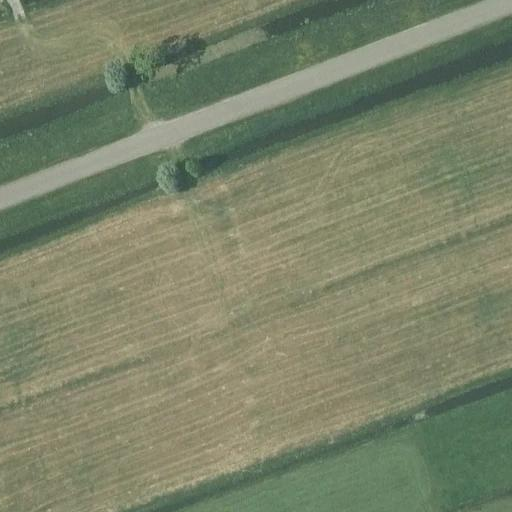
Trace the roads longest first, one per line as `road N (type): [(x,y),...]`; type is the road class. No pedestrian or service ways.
road 1 (unclassified): [(0,201),(511,3)]
road 2 (track): [(12,0),(22,21),(52,44),(118,50),(157,140)]
